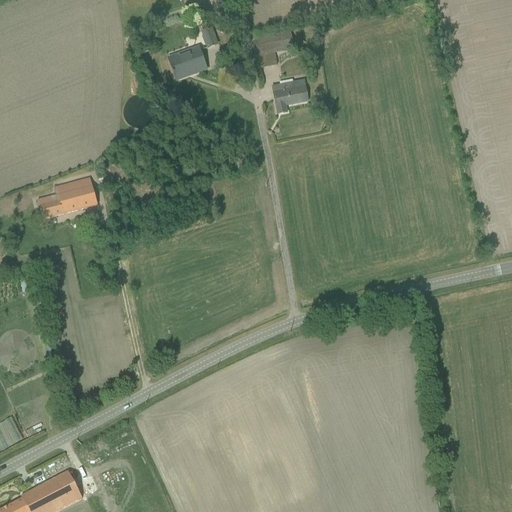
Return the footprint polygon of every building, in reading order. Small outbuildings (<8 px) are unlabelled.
[(202,33),(204,40),(207,49),(217,45),(211,29),(202,33)] [(264,37),(254,39),(260,69),(270,67),(276,66),(273,55),(294,51),(292,43),(290,32),(264,37)] [(176,82),(177,81),(187,78),(186,76),(205,69),(199,51),(169,62),(176,82)] [(303,81),(292,83),(272,87),(277,115),(287,113),(285,107),(307,103),(303,81)] [(141,98),(139,98),(136,98),(135,98),(133,99),(131,100),(130,101),(129,101),(127,102),(126,104),(125,105),(125,106),(124,108),(123,109),(123,110),(123,112),(123,114),(123,116),(123,118),(123,119),(124,121),(125,122),(126,124),(127,125),(128,126),(130,127),(131,128),(133,129),(134,129),(136,130),(137,130),(139,130),(141,130),(142,129),(144,129),(146,128),(148,127),(149,126),(150,125),(151,124),(152,122),(153,120),(154,119),(154,117),(155,116),(155,114),(155,112),(154,110),(154,108),(153,106),(152,105),(150,103),(149,102),(148,101),(146,100),(144,99),(142,98),(141,98)] [(37,201),(40,211),(42,221),(97,206),(90,179),(56,188),(58,196),(37,201)] [(4,199),(7,207),(21,202),(18,194),(4,199)] [(0,238),(0,261),(9,244),(8,243),(0,239),(0,238)] [(30,278),(18,280),(21,295),(27,294),(25,283),(31,282),(30,278)] [(32,416),(16,420),(20,435),(36,431),(32,416)] [(103,507),(110,504),(93,472),(87,475),(103,507)] [(21,500),(0,510),(0,511),(55,511),(80,499),(66,473),(20,497),(21,500)]
